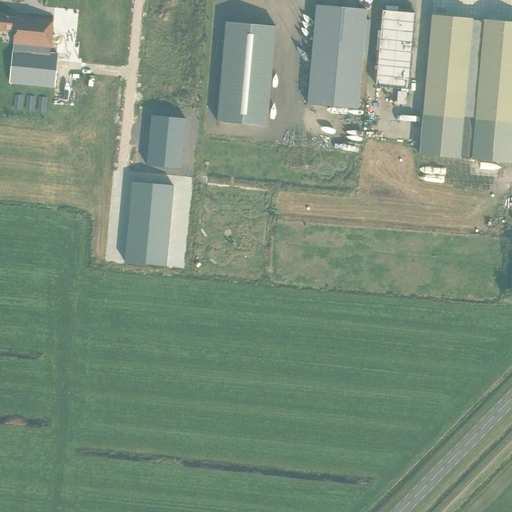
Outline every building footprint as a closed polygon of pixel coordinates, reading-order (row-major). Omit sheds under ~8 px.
[(316,5),(307,105),(357,109),(366,9),(316,5)] [(376,86),(409,89),(415,14),(383,11),(376,86)] [(54,87),(57,54),(51,53),(51,48),(53,28),(52,28),(53,20),(16,16),(16,17),(0,15),(0,30),(15,32),(13,44),(14,44),(13,49),(9,83),(54,87)] [(432,15),(419,155),(460,159),(460,158),(471,159),(471,160),(511,163),(511,155),(511,22),(484,20),(484,21),(472,20),(472,19),(432,15)] [(267,126),(276,27),(225,23),(217,122),(267,126)] [(385,116),(387,102),(380,101),(378,115),(385,116)] [(322,119),(323,111),(311,109),(310,118),(322,119)] [(152,116),(147,165),(181,169),(185,119),(152,116)] [(165,264),(172,184),(131,181),(124,260),(165,264)]
